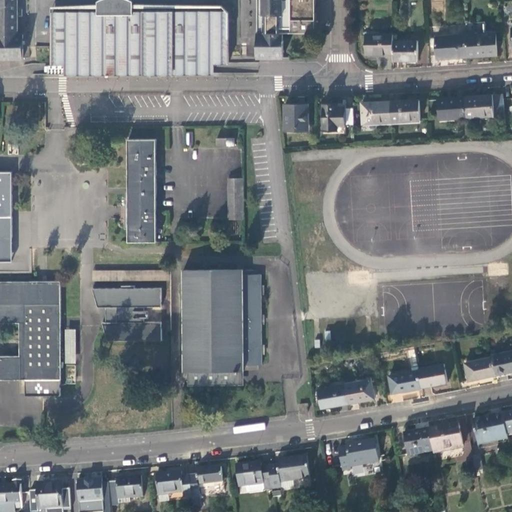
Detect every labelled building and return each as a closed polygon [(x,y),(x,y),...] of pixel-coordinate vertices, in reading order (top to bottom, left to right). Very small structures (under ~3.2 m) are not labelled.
[(0,0),(0,8),(19,8),(19,0),(0,0)] [(258,0),(258,33),(285,34),(317,35),(316,0),(258,0)] [(172,10),(172,8),(127,8),(127,5),(106,4),(106,8),(77,7),(77,14),(48,14),(48,46),(47,63),(61,64),(61,74),(108,73),(140,73),(213,72),(213,63),(229,63),(228,13),(222,8),(189,8),(183,13),(182,13),(182,10),(176,10),(172,10)] [(19,8),(0,8),(0,32),(20,33),(19,18),(19,8)] [(472,32),(467,33),(469,55),(482,54),(497,53),(496,31),(472,32)] [(20,33),(0,32),(0,57),(24,57),(24,33),(20,33)] [(258,33),(259,60),(285,61),(285,34),(258,33)] [(367,33),(367,53),(381,52),(394,52),(394,39),(394,33),(367,33)] [(453,56),(469,55),(467,33),(461,33),(438,35),(439,57),(453,56)] [(419,39),(394,39),(394,52),(394,59),(406,58),(419,58),(419,39)] [(478,96),(466,97),(467,117),(495,116),(493,95),(478,96)] [(439,119),(467,117),(466,97),(451,98),(438,99),(439,119)] [(404,99),(391,100),(392,121),(420,119),(419,99),(404,99)] [(363,122),(392,121),(391,100),(378,101),(362,101),(363,122)] [(286,102),(286,129),(298,129),(298,127),(309,127),(308,102),(296,102),(286,102)] [(324,102),(324,130),(338,130),(338,125),(346,125),(346,124),(346,107),(346,105),(339,106),(333,106),(333,102),(324,102)] [(18,107),(12,119),(32,128),(37,115),(18,107)] [(156,240),(156,138),(142,138),(128,138),(128,240),(156,240)] [(0,261),(12,261),(12,172),(0,172),(0,261)] [(243,219),(243,180),(229,180),(229,219),(243,219)] [(183,270),(183,371),(187,371),(187,386),(209,386),(209,385),(238,385),(238,371),(243,371),(243,366),(261,366),(261,275),(243,275),(243,270),(183,270)] [(0,379),(24,379),(25,396),(60,396),(59,281),(0,281),(0,379)] [(121,289),(91,289),(97,308),(105,308),(117,308),(117,323),(105,323),(101,323),(106,341),(127,342),(127,339),(137,339),(137,342),(160,342),(160,323),(143,323),(143,319),(146,319),(146,312),(143,312),(143,308),(160,308),(160,289),(134,289),(134,287),(121,287),(121,289)] [(105,308),(105,323),(117,323),(117,308),(105,308)] [(75,329),(65,329),(65,342),(75,342),(75,329)] [(511,351),(489,357),(489,358),(493,376),(509,373),(511,372),(511,351)] [(480,379),(493,376),(489,358),(463,364),(467,382),(480,379)] [(442,365),(417,370),(417,371),(420,388),(433,385),(445,383),(442,365)] [(405,391),(420,388),(417,371),(386,377),(390,394),(405,391)] [(369,380),(344,385),(344,386),(347,405),(361,402),(373,400),(369,380)] [(332,407),(347,405),(344,386),(316,391),(320,410),(332,407)] [(308,402),(300,403),(301,413),(309,412),(308,402)] [(511,413),(502,416),(506,436),(511,434),(511,413)] [(477,447),(507,440),(506,436),(502,416),(472,422),(477,447)] [(458,425),(429,431),(433,452),(462,447),(458,425)] [(408,457),(433,452),(429,431),(404,435),(408,457)] [(350,468),(379,464),(375,438),(346,443),(346,447),(338,449),(342,472),(350,471),(350,468)] [(463,448),(441,451),(442,458),(464,456),(463,448)] [(479,454),(472,456),(475,471),(482,469),(479,454)] [(278,467),(269,468),(271,490),(272,499),(282,497),(281,487),(285,491),(295,489),(294,481),(309,480),(306,457),(277,461),(278,467)] [(264,491),(271,490),(269,468),(262,469),(261,464),(236,468),(239,489),(247,488),(248,493),(250,496),(262,494),(264,491)] [(197,477),(190,478),(192,497),(193,511),(200,510),(198,486),(223,483),(221,469),(197,471),(197,477)] [(183,498),(192,497),(190,478),(182,478),(182,473),(156,476),(158,496),(182,493),(183,498)] [(116,481),(108,482),(110,506),(118,505),(117,499),(142,497),(141,476),(116,478),(116,481)] [(100,479),(76,481),(78,503),(79,511),(103,511),(102,506),(110,506),(108,482),(101,483),(100,479)] [(22,507),(21,480),(14,480),(14,484),(0,485),(0,511),(15,511),(16,508),(22,507)] [(62,511),(61,481),(36,483),(38,509),(44,509),(43,511),(62,511)]
